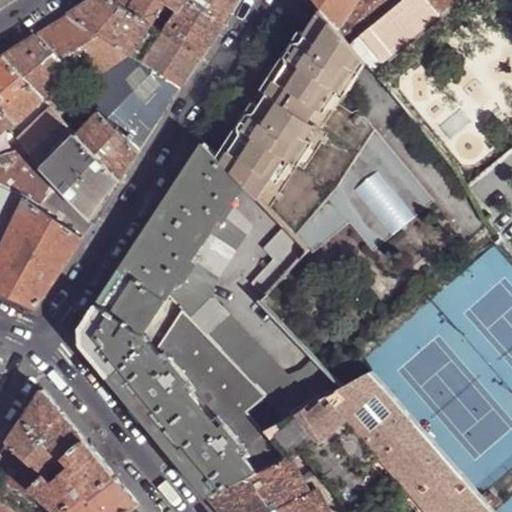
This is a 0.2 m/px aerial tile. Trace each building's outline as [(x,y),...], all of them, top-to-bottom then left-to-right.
[(90,0),(71,13),(131,53),(135,55),(152,24),(115,0),(90,0)] [(115,0),(152,24),(165,2),(166,0),(115,0)] [(185,0),(178,11),(165,32),(203,57),(211,42),(224,25),(188,0),(185,0)] [(166,0),(165,2),(178,11),(185,0),(166,0)] [(188,0),(224,25),(226,22),(233,12),(240,0),(188,0)] [(313,0),(324,12),(352,45),(405,0),(313,0)] [(405,0),(352,45),(363,58),(368,65),(374,72),(437,20),(442,16),(461,0),(405,0)] [(363,58),(352,45),(324,12),(307,38),(300,48),(294,44),(282,63),(231,139),(218,159),(246,188),(286,229),(307,253),(308,252),(312,256),(350,226),(373,254),(394,237),(345,178),(361,154),(415,220),(435,203),(360,111),(354,113),(340,104),(345,96),(339,92),(363,58)] [(71,13),(38,34),(73,72),(74,71),(86,83),(131,53),(71,13)] [(152,24),(135,55),(146,63),(165,32),(152,24)] [(165,32),(146,63),(182,86),(183,87),(193,72),(203,57),(165,32)] [(24,43),(3,56),(43,99),(73,72),(38,34),(24,43)] [(300,34),(294,44),(300,48),(307,38),(300,34)] [(0,58),(0,105),(17,122),(18,123),(44,100),(43,99),(3,56),(0,58)] [(347,97),(368,65),(363,58),(339,92),(345,96),(347,97)] [(18,123),(17,122),(7,129),(8,130),(17,140),(51,107),(44,100),(18,123)] [(0,134),(8,130),(7,129),(17,122),(0,105),(0,134)] [(51,107),(17,140),(18,141),(24,147),(45,169),(78,135),(67,125),(62,119),(51,107)] [(100,113),(78,135),(121,181),(128,171),(140,153),(139,151),(100,113)] [(121,181),(78,135),(45,169),(58,183),(95,221),(107,203),(121,181)] [(0,155),(24,147),(18,141),(0,147),(0,155)] [(211,498),(290,459),(265,429),(303,410),(329,396),(343,390),(323,369),(317,361),(305,372),(289,378),(215,296),(217,281),(253,227),(231,204),(246,188),(218,159),(205,146),(192,165),(177,188),(140,244),(102,302),(86,325),(88,349),(109,375),(143,416),(168,446),(190,473),(211,498)] [(45,169),(24,147),(0,155),(0,186),(29,200),(41,208),(47,200),(58,183),(45,169)] [(394,237),(415,220),(361,154),(345,178),(394,237)] [(84,238),(95,221),(58,183),(47,200),(52,204),(47,212),(84,238)] [(0,262),(29,200),(0,186),(0,262)] [(511,198),(485,222),(511,254),(511,198)] [(64,268),(84,238),(47,212),(41,208),(29,200),(0,262),(0,290),(15,298),(38,308),(64,268)] [(41,208),(47,212),(52,204),(47,200),(41,208)] [(307,253),(286,229),(266,251),(276,260),(255,282),(267,294),(307,253)] [(372,374),(343,390),(329,396),(336,404),(396,475),(428,511),(471,511),(483,502),(372,374)] [(24,419),(66,457),(84,440),(57,407),(43,391),(24,419)] [(336,404),(329,396),(303,410),(314,423),(336,404)] [(265,429),(290,459),(211,498),(222,511),(330,511),(318,488),(329,483),(351,510),(396,475),(336,404),(314,423),(303,410),(265,429)] [(8,444),(46,476),(47,477),(65,459),(64,458),(66,457),(24,419),(16,431),(8,444)] [(58,511),(60,511),(116,477),(97,455),(84,440),(66,457),(64,458),(65,459),(73,466),(54,483),(47,477),(46,476),(32,488),(58,511)] [(0,478),(26,493),(32,488),(46,476),(8,444),(0,455),(0,478)] [(124,487),(116,477),(60,511),(127,511),(135,508),(139,505),(124,487)] [(352,511),(351,510),(329,483),(318,488),(330,511),(352,511)] [(0,511),(26,511),(0,496),(0,511)] [(491,511),(483,502),(471,511),(491,511)]
